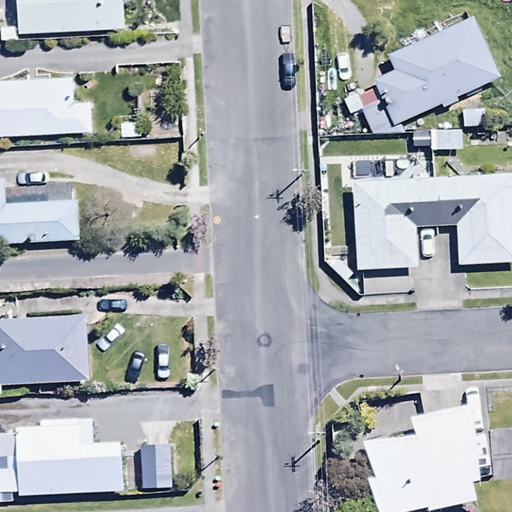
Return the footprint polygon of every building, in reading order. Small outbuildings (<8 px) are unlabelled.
[(18,0),(20,38),(125,36),(123,0),(18,0)] [(475,24),(390,63),(396,78),(376,87),(379,94),(357,103),(373,141),(405,138),(402,130),(442,112),(444,117),(460,109),(459,106),(503,86),(475,24)] [(75,83),(0,86),(0,144),(93,140),(92,109),(76,110),(75,83)] [(489,114),(464,114),(464,133),(489,133),(489,114)] [(463,137),(431,137),(431,157),(462,157),(463,137)] [(511,179),(354,184),(359,276),(417,274),(415,232),(458,231),(459,271),(511,269),(511,179)] [(5,188),(0,188),(0,251),(80,248),(78,208),(6,211),(5,188)] [(0,327),(0,392),(91,389),(88,323),(0,327)] [(366,454),(378,488),(372,491),(378,511),(471,511),(479,510),(474,494),(483,492),(475,417),(415,434),(419,450),(366,454)] [(18,441),(0,441),(0,499),(21,499),(21,503),(123,499),(122,450),(92,451),(91,423),(41,425),(41,434),(17,434),(18,441)] [(170,451),(140,452),(142,494),(172,493),(170,451)]
